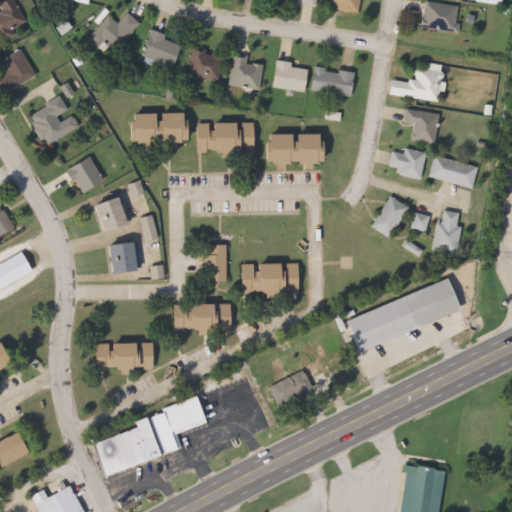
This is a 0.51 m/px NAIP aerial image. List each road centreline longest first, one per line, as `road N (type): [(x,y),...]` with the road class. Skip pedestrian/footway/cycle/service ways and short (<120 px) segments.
road 1 (residential): [(107,511),(64,408),(59,247),(0,143)]
road 2 (trunk): [(192,511),(511,348)]
road 3 (residential): [(384,46),(226,25),(164,0)]
road 4 (residential): [(391,0),(365,163),(349,207)]
